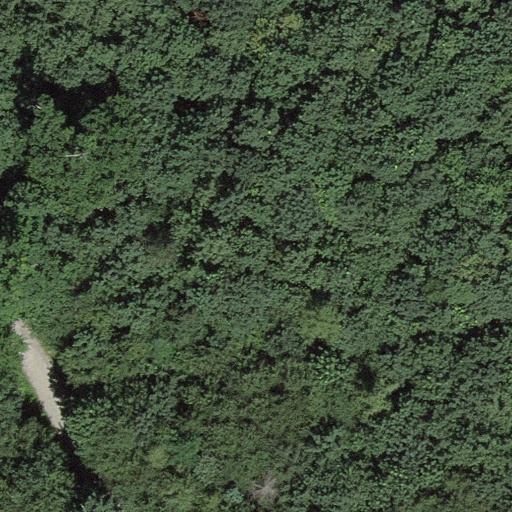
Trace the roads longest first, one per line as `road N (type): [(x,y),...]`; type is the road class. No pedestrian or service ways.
road 1 (track): [(511,296),(44,384)]
road 2 (track): [(116,511),(44,384)]
